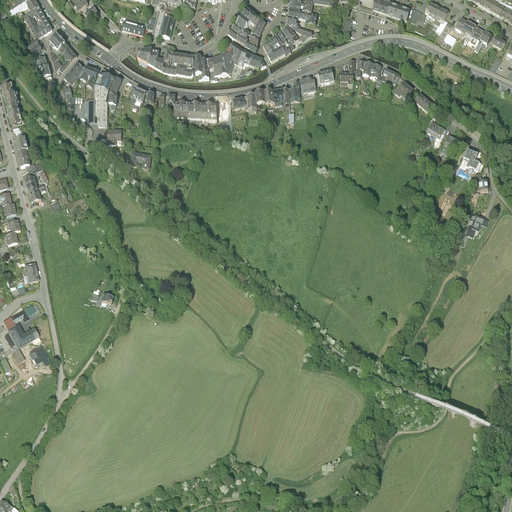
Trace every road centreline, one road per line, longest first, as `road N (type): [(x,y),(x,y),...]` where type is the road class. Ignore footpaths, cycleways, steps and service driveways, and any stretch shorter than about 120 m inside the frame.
road 1 (track): [(511,303),(495,311),(482,342),(450,378),(442,416),(425,430),(391,437),(374,478),(345,511)]
road 2 (residential): [(312,65),(357,57),(406,77),(483,145),(493,186),(508,205)]
road 3 (secondary): [(312,65),(372,42),(399,41),(511,91)]
road 4 (secondary): [(179,92),(255,90),(312,65)]
road 5 (residential): [(45,297),(15,171)]
road 6 (track): [(311,511),(247,499),(195,511)]
